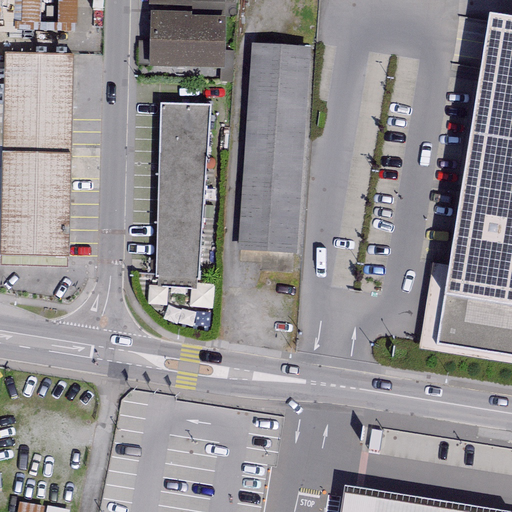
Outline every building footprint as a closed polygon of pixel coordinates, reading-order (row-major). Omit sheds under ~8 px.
[(80,20),(80,0),(60,0),(61,20),(80,20)] [(226,17),(151,16),(150,70),(225,72),(226,17)] [(511,26),(488,23),(436,349),(511,360),(511,26)] [(307,53),(246,48),(231,254),(293,258),(307,53)] [(73,57),(5,55),(2,144),(70,146),(73,57)] [(210,109),(160,108),(156,290),(195,294),(210,109)] [(71,158),(2,157),(0,227),(0,255),(67,258),(71,158)] [(440,511),(340,498),(337,511),(440,511)]
